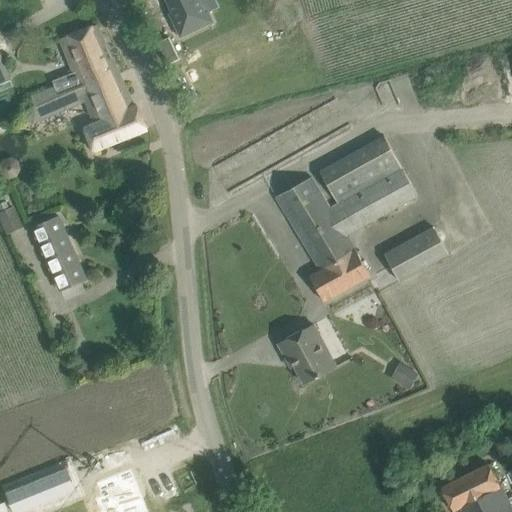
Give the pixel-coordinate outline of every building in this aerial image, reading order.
[(167,0),(173,11),(169,13),(181,37),(215,21),(209,10),(206,12),(200,0),(167,0)] [(37,106),(80,87),(80,86),(119,71),(97,24),(61,38),(74,71),(54,80),(56,85),(33,95),(37,106)] [(0,84),(11,81),(0,53),(0,84)] [(135,106),(119,71),(80,86),(80,87),(37,106),(38,106),(23,112),(27,120),(34,122),(86,100),(95,123),(84,127),(94,150),(148,129),(137,105),(135,106)] [(347,234),(418,195),(404,169),(385,135),(321,170),(339,204),(331,208),(312,176),(293,186),(276,196),(321,269),(310,275),(325,301),(370,275),(347,234)] [(16,206),(0,209),(0,211),(4,230),(21,226),(16,206)] [(61,290),(69,287),(87,279),(59,216),(41,224),(33,227),(61,290)] [(400,280),(451,252),(436,225),(385,253),(400,280)] [(337,366),(314,324),(279,343),(287,358),(291,356),(305,383),(337,366)] [(401,362),(391,378),(410,389),(420,374),(401,362)] [(160,480),(152,483),(160,501),(173,496),(179,510),(197,503),(178,456),(154,466),(160,480)] [(488,463),(460,478),(442,487),(454,511),(456,510),(457,511),(511,511),(511,503),(503,485),(501,486),(488,463)] [(97,511),(87,490),(59,503),(65,511),(97,511)]
